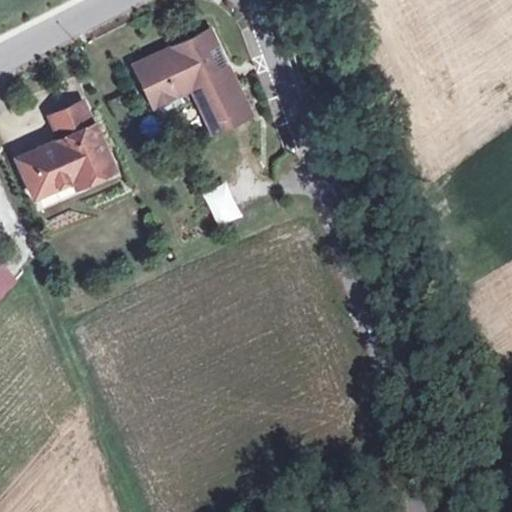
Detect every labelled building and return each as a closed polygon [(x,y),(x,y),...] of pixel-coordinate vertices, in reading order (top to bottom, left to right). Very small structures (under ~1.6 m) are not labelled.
[(214,67),(223,64),(205,26),(128,62),(148,102),(186,85),(208,130),(242,115),(229,87),(225,88),(214,67)] [(225,88),(229,87),(233,85),(223,64),(214,67),(225,88)] [(58,137),(15,157),(32,195),(71,178),(74,184),(110,168),(81,101),(48,116),(58,137)] [(218,228),(241,217),(226,185),(203,195),(218,228)] [(0,294),(16,277),(0,261),(0,260),(0,294)]
